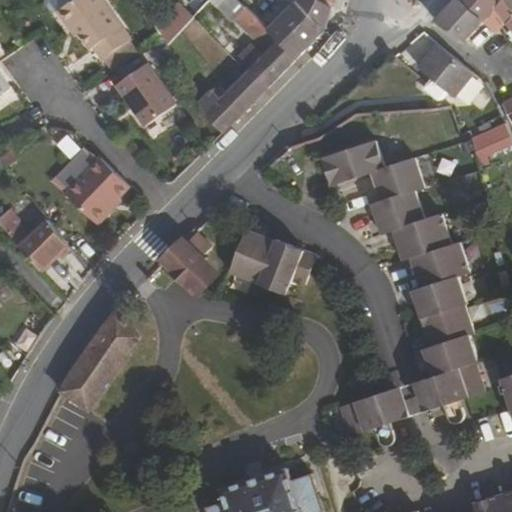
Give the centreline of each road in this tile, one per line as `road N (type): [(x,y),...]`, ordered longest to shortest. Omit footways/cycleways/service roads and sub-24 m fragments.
road 1 (residential): [(224,164),(269,205),(342,242),(380,294),(438,476)]
road 2 (residential): [(179,209),(64,343),(0,474)]
road 3 (residential): [(372,20),(224,164)]
road 4 (residential): [(42,75),(179,209)]
road 5 (unknown): [(509,79),(407,7)]
